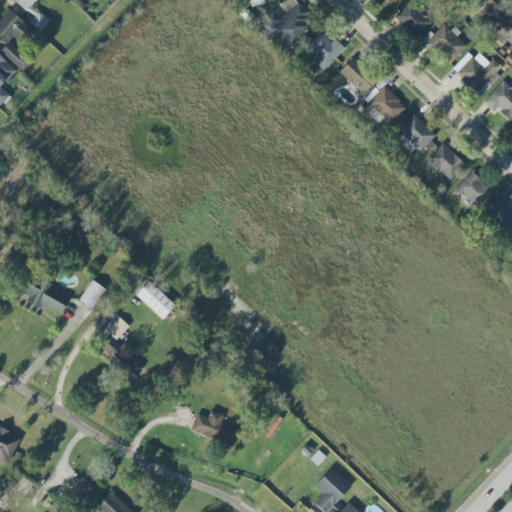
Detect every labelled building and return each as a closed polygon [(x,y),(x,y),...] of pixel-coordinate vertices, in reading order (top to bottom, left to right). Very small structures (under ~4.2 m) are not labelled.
[(35,0),(13,0),(34,18),(30,23),(40,31),(48,22),(31,6),(35,0)] [(376,0),(388,10),(397,0),(376,0)] [(476,0),(492,16),(505,3),(502,0),(476,0)] [(415,38),(431,23),(410,1),(394,16),(415,38)] [(282,21),(272,11),(260,24),(288,51),(315,22),(296,5),(282,21)] [(0,19),(0,38),(6,44),(0,50),(0,52),(23,73),(34,60),(20,48),(34,32),(9,9),(0,19)] [(448,66),(467,46),(451,31),(443,24),(433,34),(430,31),(421,40),(448,66)] [(305,48),(317,59),(314,63),(323,71),(344,48),(333,37),(329,42),(319,32),(305,48)] [(490,86),(486,83),(501,67),(492,59),(486,65),(470,50),(451,70),(480,97),(490,86)] [(0,106),(1,107),(10,97),(0,87),(15,70),(0,56),(0,106)] [(362,94),(375,80),(352,58),(338,72),(362,94)] [(482,101),(494,114),(498,111),(508,121),(511,117),(511,90),(503,81),(482,101)] [(389,124),(405,107),(381,84),(365,101),(373,108),(368,113),(378,123),(383,118),(389,124)] [(419,152),(435,135),(414,115),(394,136),(403,146),(408,141),(419,152)] [(449,180),(464,164),(441,143),(426,160),(449,180)] [(477,209),(492,192),(470,172),(451,193),(460,201),(464,197),(477,209)] [(511,233),(511,211),(501,201),(485,218),(507,239),(511,233)] [(59,316),(69,295),(44,284),(43,286),(28,279),(20,298),(59,316)] [(78,299),(92,280),(107,291),(93,310),(78,299)] [(147,281),(173,305),(161,318),(135,294),(147,281)] [(106,330),(118,317),(128,326),(115,339),(106,330)] [(220,424),(223,415),(210,411),(207,418),(195,414),(190,431),(230,444),(235,428),(220,424)] [(270,437),(265,434),(277,416),(282,419),(270,437)] [(19,438),(0,430),(0,461),(8,465),(19,438)] [(312,451),(306,457),(299,450),(305,444),(312,451)] [(309,459),(318,450),(325,457),(317,466),(309,459)] [(355,511),(340,498),(351,486),(331,467),(314,486),(322,494),(313,503),(322,511),(355,511)] [(100,495),(84,480),(74,490),(90,506),(100,495)] [(131,511),(99,511),(95,508),(110,491),(131,511)]
